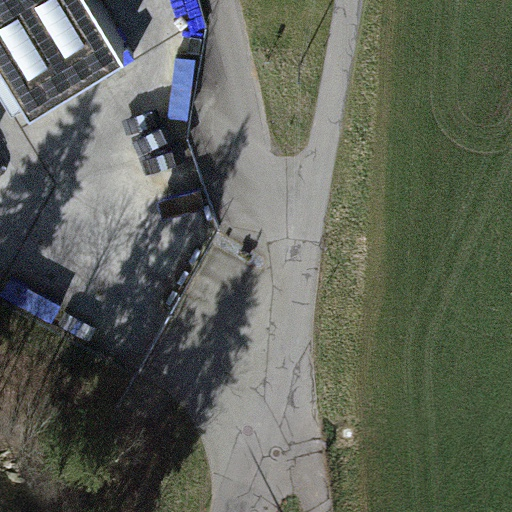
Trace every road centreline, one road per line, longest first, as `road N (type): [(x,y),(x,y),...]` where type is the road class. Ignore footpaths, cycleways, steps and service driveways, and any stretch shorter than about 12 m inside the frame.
road 1 (track): [(222,0),(252,170),(314,206),(344,0)]
road 2 (residential): [(239,511),(284,387),(314,206)]
road 3 (track): [(284,387),(321,511)]
